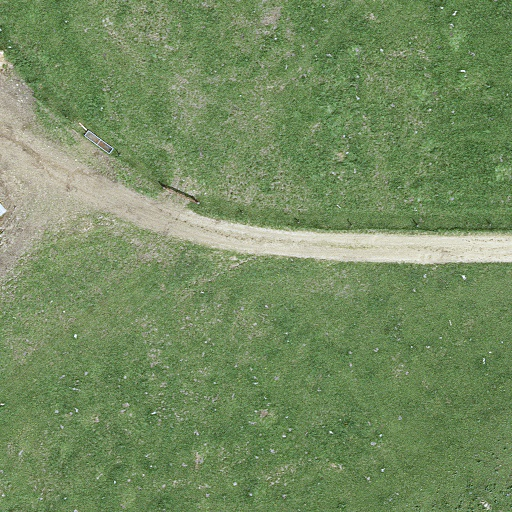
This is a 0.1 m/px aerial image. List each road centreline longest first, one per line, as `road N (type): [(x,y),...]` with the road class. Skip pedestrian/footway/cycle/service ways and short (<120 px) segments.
road 1 (track): [(511,251),(136,213),(48,177)]
road 2 (track): [(297,0),(48,177)]
road 3 (track): [(140,111),(54,0)]
